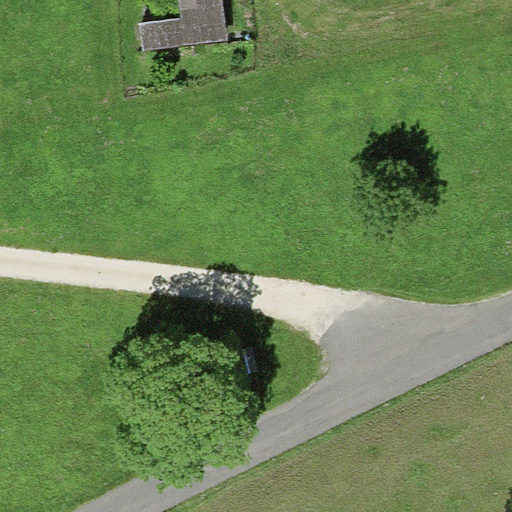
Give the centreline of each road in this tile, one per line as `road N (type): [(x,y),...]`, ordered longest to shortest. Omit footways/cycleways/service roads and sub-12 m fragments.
road 1 (track): [(0,261),(315,307),(464,347)]
road 2 (unclassified): [(511,324),(144,511)]
